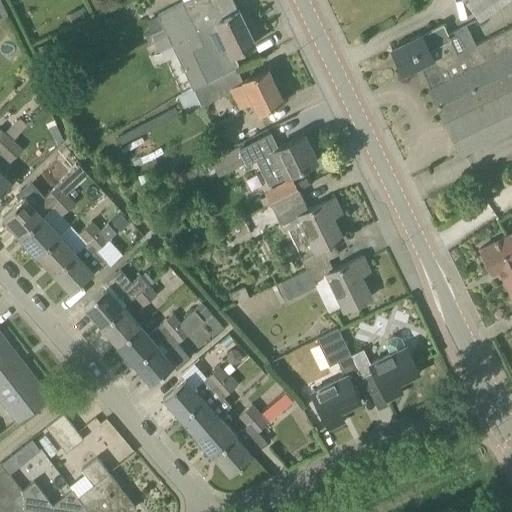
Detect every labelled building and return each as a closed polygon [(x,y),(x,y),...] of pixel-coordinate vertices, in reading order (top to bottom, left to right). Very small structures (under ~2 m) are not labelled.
[(210,79),(236,67),(238,66),(232,54),(255,43),(239,10),(236,11),(231,0),(214,0),(163,25),(145,34),(149,42),(157,38),(183,92),(210,79)] [(163,25),(214,0),(185,0),(158,14),(159,16),(163,25)] [(504,0),(467,0),(480,18),(504,0)] [(403,74),(420,66),(454,49),(441,25),(391,48),(403,74)] [(511,27),(457,57),(454,49),(420,66),(431,87),(429,88),(461,154),(511,128),(511,27)] [(210,79),(219,97),(231,91),(239,107),(252,101),(258,113),(283,101),(267,68),(242,80),(236,67),(210,79)] [(0,153),(13,139),(4,131),(3,131),(0,127),(0,153)] [(269,184),(286,175),(286,176),(316,161),(303,134),(277,147),(270,133),(238,149),(245,163),(245,164),(257,158),(269,184)] [(9,162),(22,148),(13,139),(0,153),(9,162)] [(233,169),(245,163),(238,149),(226,155),(233,169)] [(0,192),(10,182),(0,172),(0,192)] [(42,217),(54,205),(65,193),(77,183),(69,174),(33,207),(23,196),(11,207),(12,208),(2,217),(20,237),(42,217)] [(54,205),(62,214),(74,203),(66,194),(65,193),(54,205)] [(306,269),(328,259),(338,254),(333,243),(342,238),(332,217),(341,212),(334,197),(284,220),(302,258),(301,259),(306,269)] [(58,234),(50,225),(42,217),(20,237),(37,254),(58,234)] [(99,230),(92,223),(90,221),(76,235),(84,245),(100,231),(99,230)] [(94,272),(93,272),(106,261),(96,250),(114,233),(107,225),(100,231),(84,245),(75,253),(53,273),(71,292),(81,283),(94,272)] [(511,297),(511,234),(511,233),(479,249),(491,274),(499,271),(511,297)] [(53,273),(75,253),(58,234),(37,254),(53,273)] [(333,269),(328,259),(306,269),(280,282),(288,299),(316,285),(313,280),(326,274),(344,310),(371,297),(360,275),(369,271),(362,255),(333,269)] [(132,282),(119,268),(103,282),(106,285),(93,297),(94,298),(84,306),(100,325),(124,306),(123,306),(130,300),(135,296),(148,284),(139,275),(132,282)] [(143,305),(156,294),(148,284),(135,296),(130,300),(135,296),(143,305)] [(234,304),(249,297),(244,286),(229,293),(234,304)] [(202,304),(195,310),(203,319),(210,313),(202,304)] [(116,344),(140,325),(124,306),(100,325),(116,344)] [(176,343),(203,319),(195,310),(180,322),(168,333),(156,344),(133,363),(150,383),(160,374),(161,375),(173,364),(177,368),(189,358),(176,343)] [(156,344),(168,333),(180,322),(172,313),(148,334),(140,325),(116,344),(133,363),(156,344)] [(0,361),(14,350),(0,331),(0,361)] [(369,362),(364,353),(363,349),(351,355),(362,376),(368,388),(370,393),(381,388),(386,400),(402,392),(396,380),(401,377),(403,381),(419,373),(406,346),(405,346),(402,338),(395,335),(387,340),(385,346),(389,353),(369,362)] [(0,396),(32,372),(14,350),(0,361),(0,396)] [(351,355),(337,362),(343,376),(310,392),(328,428),(343,421),(337,408),(343,405),(345,409),(361,401),(357,394),(368,388),(362,376),(351,355)] [(202,398),(214,387),(227,376),(219,366),(194,388),(185,377),(172,388),(173,389),(163,398),(179,417),(202,398)] [(0,399),(16,421),(49,395),(32,372),(0,396),(0,399)] [(196,435),(219,416),(218,416),(230,405),(222,396),(235,385),(227,376),(214,387),(202,398),(179,417),(196,435)] [(289,404),(283,397),(276,402),(275,401),(259,413),(268,422),(290,405),(289,404)] [(247,424),(259,413),(251,404),(239,415),(247,424)] [(66,452),(83,439),(63,413),(46,426),(66,452)] [(257,432),(268,422),(259,413),(247,424),(235,434),(235,435),(212,454),(229,474),(239,465),(240,466),(253,455),(248,449),(261,437),(257,432)] [(235,435),(235,434),(219,416),(196,435),(212,454),(235,435)] [(31,438),(22,446),(29,456),(39,448),(31,438)] [(136,506),(96,456),(81,468),(89,478),(93,475),(97,480),(77,497),(88,511),(127,511),(134,506),(135,507),(136,506)] [(22,490),(7,472),(0,462),(0,482),(14,500),(22,511),(28,511),(34,507),(38,511),(88,511),(77,497),(71,489),(52,504),(34,481),(22,490)] [(7,511),(4,508),(14,500),(0,482),(0,511),(7,511)]
